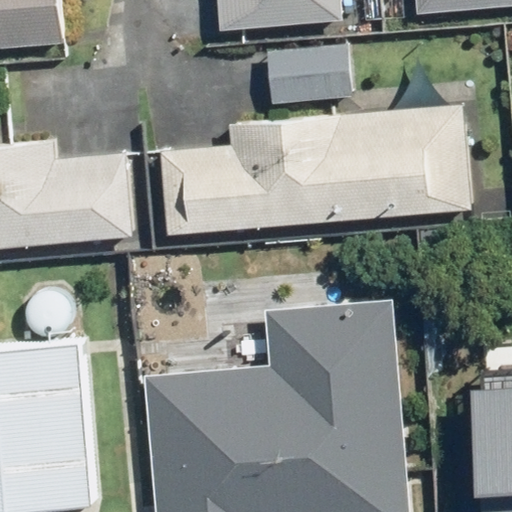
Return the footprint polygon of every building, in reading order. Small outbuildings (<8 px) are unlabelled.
[(0,0),(0,46),(69,40),(64,0),(0,0)] [(346,0),(222,0),(224,26),(347,16),(346,0)] [(511,0),(418,0),(420,10),(511,3),(511,0)] [(266,49),(271,107),(358,99),(353,41),(266,49)] [(470,98),(233,117),(234,138),(166,144),(173,229),(478,204),(470,98)] [(58,136),(0,141),(0,243),(138,232),(131,149),(60,155),(58,136)] [(277,360),(151,370),(161,511),(415,511),(400,296),(273,305),(277,360)] [(86,332),(0,339),(0,501),(102,495),(86,332)] [(511,511),(511,373),(488,374),(490,511),(511,511)]
